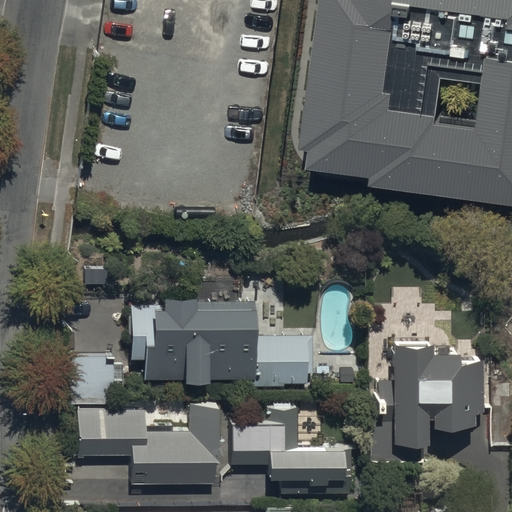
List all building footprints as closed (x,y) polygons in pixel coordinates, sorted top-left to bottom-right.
[(132,0),(127,38),(213,49),(215,41),(303,53),(308,16),(302,15),(304,0),(132,0)] [(349,44),(315,39),(310,77),(344,82),(349,44)] [(249,132),(179,142),(188,198),(288,183),(280,130),(300,127),(295,92),(244,100),(249,132)] [(337,155),(292,160),(301,215),(330,211),(337,155)] [(140,354),(140,373),(248,374),(248,383),(281,383),(281,379),(302,379),(302,369),(309,368),(309,331),(249,331),(249,296),(187,296),(187,289),(157,289),(157,300),(126,300),(126,354),(140,354)] [(427,336),(386,336),(386,376),(374,376),(374,386),(366,386),(366,455),(418,455),(418,419),(468,419),(468,407),(479,407),(479,356),(452,356),(452,347),(427,347),(427,336)] [(110,354),(67,354),(68,400),(110,399),(110,354)] [(511,379),(488,381),(489,409),(511,408),(511,379)] [(141,408),(74,407),(73,452),(126,453),(126,478),(210,479),(211,399),(186,399),(186,428),(141,427),(141,408)] [(265,418),(227,418),(227,459),(263,458),(263,471),(278,471),(279,489),(345,488),(345,443),(320,443),(319,413),(293,413),(293,404),(265,404),(265,418)] [(290,511),(290,503),(263,503),(263,511),(290,511)]
